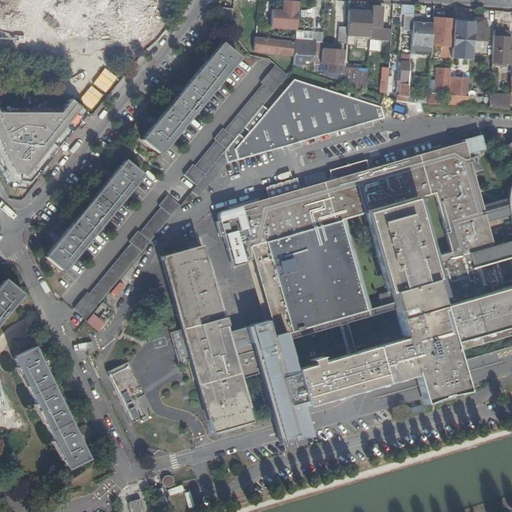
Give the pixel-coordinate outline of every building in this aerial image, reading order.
[(40,0),(150,24),(155,0),(40,0)] [(283,0),(282,10),(272,9),(271,28),(296,30),(297,24),(298,1),(283,0)] [(371,27),(370,36),(370,39),(382,40),(391,41),(392,29),(381,28),(382,6),(373,5),(371,27)] [(231,23),(233,10),(223,9),(221,22),(231,23)] [(360,11),(349,10),(348,27),(347,39),(354,39),(354,35),(370,36),(371,27),(372,11),(363,11),(360,11)] [(413,23),(413,15),(405,14),(404,31),(412,31),(413,23)] [(454,19),(434,18),(433,21),(432,47),(431,51),(440,52),(441,46),(452,47),(453,23),(454,21),(454,19)] [(486,19),(474,18),(474,22),(474,25),(473,40),(485,41),(485,29),(486,19)] [(420,23),(413,23),(412,31),(411,46),(432,47),(433,21),(425,21),(425,23),(420,23)] [(474,25),(453,23),(452,47),(451,59),(471,60),(473,40),(474,25)] [(347,39),(348,27),(339,26),(338,43),(347,43),(347,42),(347,39)] [(323,41),(323,32),(296,31),(296,38),(296,40),(323,41)] [(511,63),(511,50),(509,50),(511,32),(495,31),(493,62),(511,63)] [(271,39),(266,38),(255,37),(254,51),(292,55),(294,41),(271,39)] [(381,51),(382,40),(370,39),(369,50),(381,51)] [(296,40),(294,64),(305,64),(305,61),(315,61),(315,65),(321,65),(322,52),(322,49),(323,41),(296,40)] [(150,126),(138,141),(158,156),(239,59),(220,42),(209,55),(206,53),(201,60),(203,63),(183,87),(180,85),(174,92),(176,94),(156,119),(153,117),(147,124),(150,126)] [(321,65),(321,73),(344,80),(345,72),(345,69),(342,69),(343,54),(322,52),(321,65)] [(400,95),(408,96),(410,63),(402,62),(401,78),(398,78),(398,83),(400,84),(400,91),(400,95)] [(197,185),(287,75),(275,65),(261,82),(262,84),(225,129),(223,128),(214,138),(216,140),(195,165),(193,164),(184,174),(197,185)] [(436,90),(449,91),(450,77),(450,69),(437,68),(436,90)] [(345,72),(344,80),(358,81),(365,82),(367,82),(367,74),(345,72)] [(387,92),(387,96),(396,98),(408,100),(408,96),(400,95),(400,91),(393,90),(394,76),(388,76),(388,81),(387,92)] [(449,91),(448,103),(468,104),(469,97),(467,96),(468,79),(450,77),(449,91)] [(240,133),(213,166),(192,192),(198,197),(228,162),(384,117),(381,106),(377,105),(358,99),(349,97),(341,94),(294,79),(268,109),(263,105),(245,128),(249,131),(244,137),(240,133)] [(489,102),(490,97),(478,96),(478,93),(469,92),(469,97),(468,104),(489,105),(489,102)] [(358,99),(377,105),(378,101),(360,95),(358,99)] [(510,96),(490,95),(490,97),(489,102),(510,103),(510,96)] [(29,184),(87,113),(71,99),(63,108),(0,107),(0,167),(7,182),(29,184)] [(461,139),(463,144),(466,153),(486,147),(482,133),(461,139)] [(463,144),(416,157),(428,194),(436,192),(453,249),(464,248),(492,245),(486,223),(481,207),(466,153),(463,144)] [(428,194),(416,157),(370,171),(367,160),(332,170),(335,181),(330,182),(342,219),(368,211),(412,199),(417,198),(428,194)] [(57,243),(46,257),(64,271),(142,175),(125,161),(114,174),(112,172),(107,177),(110,179),(87,206),(85,204),(81,209),(83,211),(62,237),(59,236),(55,241),(57,243)] [(327,170),(306,175),(309,188),(330,182),(327,170)] [(218,216),(226,241),(230,240),(236,261),(244,258),(240,242),(252,238),(279,334),(288,332),(262,242),(342,219),(330,182),(309,188),(301,190),(298,176),(266,185),(270,199),(235,210),(234,207),(221,211),(220,212),(219,213),(219,214),(218,216)] [(509,199),(481,207),(486,223),(511,215),(511,216),(511,239),(492,245),(464,248),(481,283),(488,281),(484,266),(511,257),(511,184),(511,187),(509,199)] [(180,205),(167,195),(159,205),(161,207),(140,232),(138,230),(129,241),(131,242),(88,294),(86,292),(73,308),(85,318),(180,205)] [(417,198),(412,199),(444,307),(484,294),(481,283),(464,248),(453,249),(433,255),(417,198)] [(412,199),(368,211),(391,291),(394,290),(397,301),(399,308),(405,327),(442,316),(440,309),(444,307),(412,199)] [(342,219),(262,242),(288,332),(368,309),(342,219)] [(232,262),(236,261),(230,240),(226,241),(232,262)] [(202,245),(162,256),(183,328),(193,360),(213,431),(253,420),(244,388),(234,356),(232,348),(202,245)] [(0,321),(22,295),(5,280),(0,285),(0,321)] [(440,309),(442,316),(450,343),(455,341),(511,324),(511,285),(484,294),(444,307),(440,309)] [(288,332),(290,339),(343,324),(349,322),(399,308),(397,301),(368,309),(288,332)] [(106,322),(94,313),(87,321),(99,330),(106,322)] [(315,364),(298,368),(309,405),(418,374),(420,380),(423,390),(427,402),(433,399),(440,396),(447,394),(453,392),(461,390),(469,390),(466,378),(463,368),(455,341),(450,343),(442,316),(405,327),(408,337),(358,351),(351,353),(323,361),(321,356),(313,358),(315,364)] [(349,322),(343,324),(351,353),(358,351),(349,322)] [(193,360),(183,328),(171,331),(177,351),(181,363),(193,360)] [(232,348),(234,356),(290,339),(288,332),(279,334),(245,344),(232,348)] [(298,368),(290,339),(234,356),(244,388),(260,384),(273,428),(276,438),(278,446),(313,436),(311,428),(308,419),(305,406),(309,405),(298,368)] [(67,468),(88,458),(80,442),(83,441),(79,434),(77,435),(62,405),(64,403),(61,398),(59,399),(45,370),(47,369),(44,362),(42,364),(33,347),(13,357),(67,468)] [(126,363),(107,372),(131,422),(150,413),(141,394),(126,363)] [(0,420),(8,428),(9,427),(12,424),(0,412),(0,420)] [(190,496),(161,504),(162,511),(189,511),(195,510),(190,496)]
